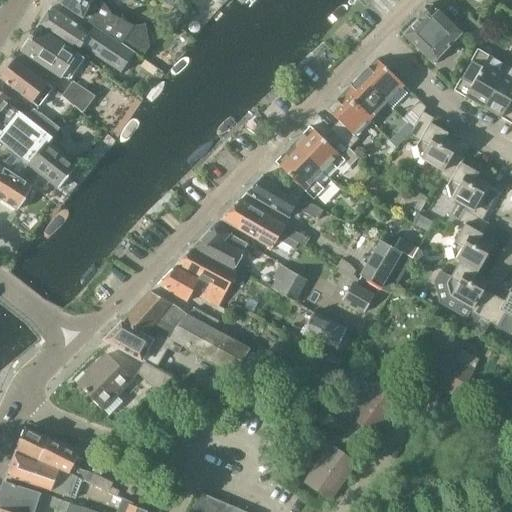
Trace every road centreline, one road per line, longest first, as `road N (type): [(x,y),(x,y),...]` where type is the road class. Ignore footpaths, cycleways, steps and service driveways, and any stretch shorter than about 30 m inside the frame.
road 1 (residential): [(76,341),(375,36)]
road 2 (residential): [(511,150),(459,119),(375,36)]
road 3 (residential): [(0,433),(30,384),(76,341)]
